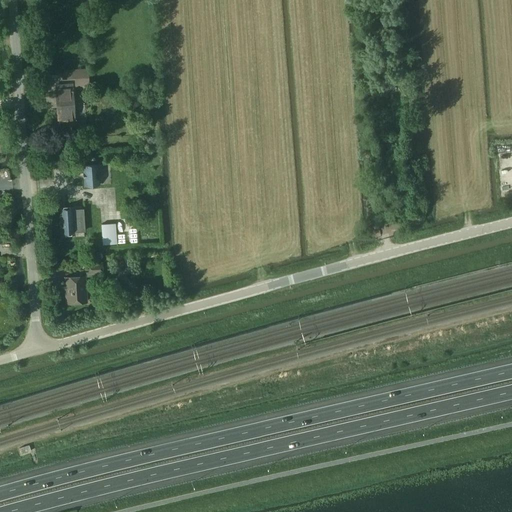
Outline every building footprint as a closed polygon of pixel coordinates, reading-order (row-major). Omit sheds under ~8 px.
[(77,86),(89,85),(88,69),(64,70),(64,78),(76,78),(77,86)] [(72,85),(56,85),(57,118),(57,122),(74,122),(74,117),(72,85)] [(143,145),(154,146),(156,137),(145,136),(143,145)] [(55,150),(55,159),(75,158),(75,149),(55,150)] [(82,165),(83,187),(100,186),(99,164),(82,165)] [(414,206),(415,219),(425,218),(424,199),(414,200),(414,206)] [(60,209),(60,216),(62,235),(75,234),(75,231),(85,231),(83,209),(73,210),(73,208),(60,209)] [(115,223),(101,224),(102,244),(116,243),(115,223)] [(100,252),(92,253),(92,261),(100,261),(100,252)] [(88,264),(89,274),(102,273),(101,263),(88,264)] [(67,303),(87,302),(85,276),(65,277),(67,303)]
